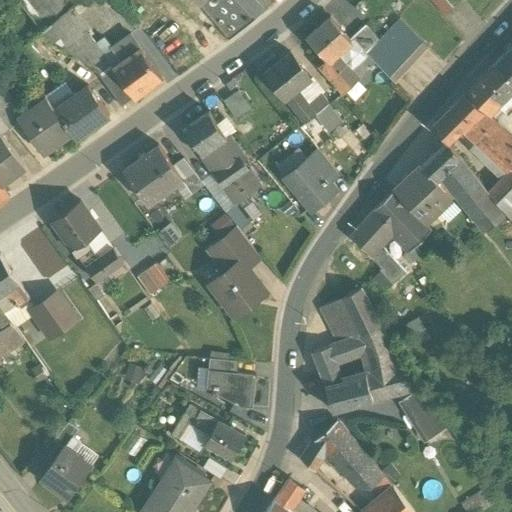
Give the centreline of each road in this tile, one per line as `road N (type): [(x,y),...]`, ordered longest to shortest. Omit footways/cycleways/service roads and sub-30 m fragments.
road 1 (residential): [(511,11),(315,255),(292,317),(282,431),(248,511)]
road 2 (residential): [(0,225),(307,0)]
